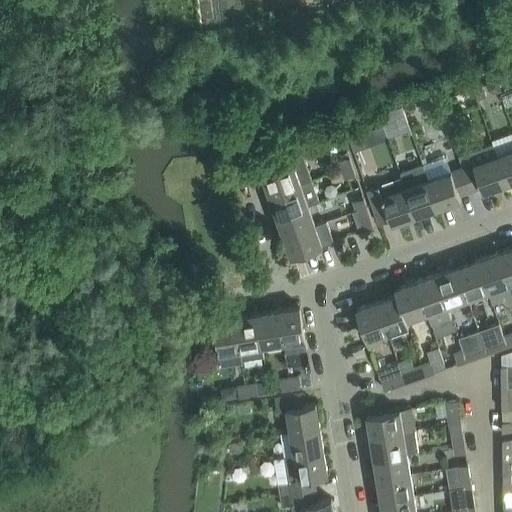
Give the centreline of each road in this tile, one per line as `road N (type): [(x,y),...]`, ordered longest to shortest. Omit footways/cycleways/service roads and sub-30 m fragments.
road 1 (residential): [(345,405),(481,378),(489,511)]
road 2 (residential): [(511,224),(328,282)]
road 3 (residential): [(328,282),(345,405)]
